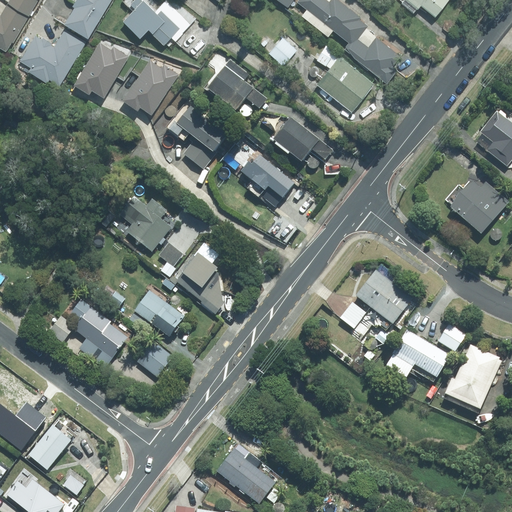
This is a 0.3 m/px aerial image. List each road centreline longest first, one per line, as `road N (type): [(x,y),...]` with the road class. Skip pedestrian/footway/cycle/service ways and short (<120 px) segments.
road 1 (residential): [(167,456),(359,201)]
road 2 (residential): [(359,201),(511,5)]
road 3 (residential): [(0,337),(167,456)]
road 4 (residential): [(511,306),(465,284),(359,201)]
